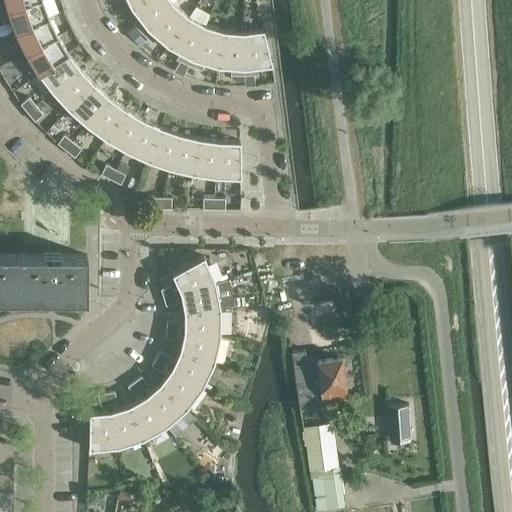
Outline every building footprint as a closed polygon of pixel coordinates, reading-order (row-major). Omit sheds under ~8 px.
[(0,0),(0,9),(31,0),(0,0)] [(42,0),(31,0),(0,9),(0,10),(2,18),(10,15),(15,30),(48,16),(42,0)] [(139,0),(130,5),(138,16),(141,20),(135,25),(142,32),(173,2),(174,0),(139,0)] [(142,32),(148,38),(153,33),(167,44),(188,14),(173,2),(142,32)] [(167,44),(183,53),(179,60),(188,64),(205,24),(188,14),(167,44)] [(22,43),(15,47),(19,54),(57,34),(48,16),(15,30),(22,43)] [(188,64),(197,67),(199,60),(217,65),(223,29),(205,24),(188,64)] [(263,28),(243,31),(244,74),(253,74),(252,66),(271,63),(263,28)] [(243,31),(223,29),(217,65),(235,66),(234,74),(244,74),(243,31)] [(146,37),(140,32),(133,39),(139,45),(146,37)] [(19,54),(23,62),(30,58),(38,71),(68,52),(68,51),(57,34),(19,54)] [(68,52),(38,71),(53,91),(63,82),(80,67),(68,52)] [(63,82),(53,91),(69,108),(93,82),(80,67),(63,82)] [(93,82),(69,108),(86,123),(108,95),(93,82)] [(108,95),(86,123),(105,137),(125,107),(108,95)] [(29,96),(20,103),(27,111),(36,104),(29,96)] [(36,104),(27,111),(35,120),(43,113),(36,104)] [(125,107),(105,137),(126,149),(142,117),(125,107)] [(142,117),(126,149),(147,159),(160,125),(142,117)] [(160,125),(147,159),(169,167),(179,132),(160,125)] [(179,132),(169,167),(192,172),(199,137),(179,132)] [(57,142),(63,147),(66,149),(73,140),(64,133),(57,142)] [(199,137),(192,172),(215,175),(218,139),(199,137)] [(218,139),(215,175),(240,176),(239,140),(218,139)] [(73,140),(66,149),(74,156),(81,147),(73,140)] [(119,161),(116,168),(125,173),(129,166),(119,161)] [(106,163),(100,173),(110,178),(116,168),(106,163)] [(116,168),(110,178),(120,183),(125,173),(116,168)] [(149,196),(149,207),(160,208),(160,196),(149,196)] [(160,196),(160,208),(171,208),(171,196),(160,196)] [(202,208),(208,208),(214,208),(214,197),(202,197),(202,208)] [(214,197),(214,208),(225,209),(225,197),(214,197)] [(17,254),(0,253),(0,297),(17,298),(17,254)] [(86,254),(17,254),(17,298),(85,298),(86,254)] [(172,273),(180,291),(215,280),(203,255),(172,273)] [(219,286),(242,285),(242,276),(219,277),(219,286)] [(215,280),(180,291),(183,310),(220,307),(215,280)] [(172,285),(160,288),(162,297),(174,293),(172,285)] [(174,293),(162,297),(165,305),(177,301),(174,293)] [(183,310),(183,330),(220,334),(220,307),(183,310)] [(166,319),(165,328),(178,329),(179,320),(166,319)] [(165,328),(165,331),(164,336),(177,338),(178,329),(165,328)] [(183,330),(179,349),(214,360),(220,334),(183,330)] [(179,349),(171,366),(202,385),(214,360),(179,349)] [(160,350),(155,357),(166,364),(170,356),(160,350)] [(305,350),(289,352),(292,368),(298,405),(298,409),(301,408),(317,406),(316,399),(323,398),(345,395),(339,356),(310,359),(307,360),(305,350)] [(155,357),(153,361),(151,365),(161,371),(166,364),(155,357)] [(404,357),(392,359),(397,392),(409,390),(404,357)] [(171,366),(159,382),(185,407),(190,401),(202,385),(171,366)] [(141,375),(134,380),(141,390),(148,385),(141,375)] [(134,380),(131,382),(127,385),(134,395),(141,390),(134,380)] [(159,382),(144,395),(165,425),(185,407),(159,382)] [(114,390),(106,392),(108,404),(117,402),(114,390)] [(106,392),(101,393),(97,394),(100,406),(108,404),(106,392)] [(144,395),(127,404),(142,437),(165,425),(144,395)] [(409,403),(388,404),(391,437),(411,435),(409,403)] [(127,404),(109,410),(117,445),(142,437),(127,404)] [(109,410),(88,411),(89,447),(117,445),(109,410)] [(302,425),(310,473),(311,473),(333,468),(338,468),(332,422),(327,423),(302,425)] [(0,440),(0,454),(13,454),(13,442),(0,440)] [(13,454),(0,454),(0,467),(13,466),(13,454)] [(13,466),(0,467),(0,479),(13,478),(13,466)] [(333,468),(311,473),(318,509),(323,508),(344,505),(339,468),(338,468),(333,468)] [(13,478),(0,479),(0,491),(13,490),(13,478)] [(13,490),(0,491),(0,503),(13,502),(13,490)] [(13,511),(13,502),(0,503),(0,511),(13,511)]
